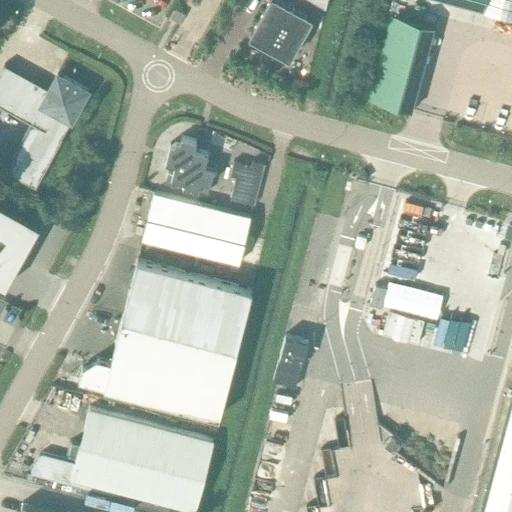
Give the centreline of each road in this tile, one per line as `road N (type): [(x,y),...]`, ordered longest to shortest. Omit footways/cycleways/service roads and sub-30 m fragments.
road 1 (unclassified): [(0,446),(98,258),(160,61)]
road 2 (unclassified): [(511,182),(279,122),(160,61)]
road 3 (unknown): [(368,353),(339,511)]
road 4 (unknown): [(387,511),(388,405),(401,369)]
road 5 (unclassified): [(160,61),(47,0)]
